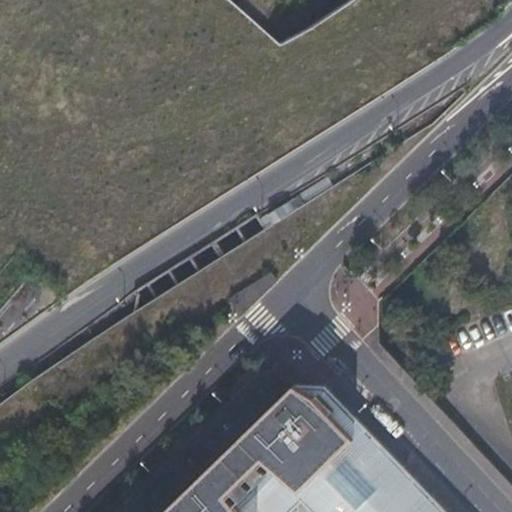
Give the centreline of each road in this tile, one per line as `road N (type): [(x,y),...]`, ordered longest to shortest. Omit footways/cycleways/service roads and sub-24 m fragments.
road 1 (motorway): [(0,359),(511,21)]
road 2 (motorway): [(0,427),(185,297),(511,99)]
road 3 (motorway): [(0,185),(174,176),(292,144),(511,26)]
road 4 (motorway): [(0,128),(109,128),(166,117),(239,92),(411,0)]
road 5 (secondary): [(61,511),(289,289)]
road 6 (secondary): [(289,289),(511,77)]
road 7 (residential): [(501,511),(289,289)]
road 8 (motorway): [(0,206),(167,0)]
